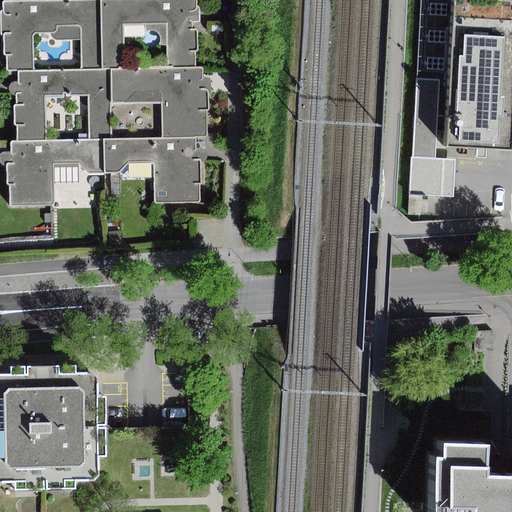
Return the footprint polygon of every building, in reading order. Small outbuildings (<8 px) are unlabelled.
[(8,70),(18,70),(34,70),(33,37),(33,35),(36,33),(55,32),(56,32),(57,30),(57,26),(78,26),(80,27),(81,29),(82,69),(103,68),(101,0),(58,0),(12,1),(6,1),(3,2),(3,4),(3,11),(2,11),(1,12),(1,34),(2,35),(4,35),(5,54),(5,55),(6,56),(7,56),(7,69),(8,70)] [(101,0),(103,68),(111,68),(123,68),(122,25),(166,24),(167,68),(196,67),(196,52),(198,51),(198,50),(198,31),(198,30),(197,30),(196,29),(192,29),(192,22),(198,22),(199,22),(200,21),(200,8),(199,7),(197,7),(196,0),(101,0)] [(448,0),(422,0),(420,71),(445,72),(448,0)] [(511,151),(511,3),(457,0),(448,147),(511,151)] [(123,68),(111,68),(112,105),(125,104),(137,92),(162,91),(163,138),(196,137),(206,137),(208,135),(208,111),(210,111),(210,86),(210,78),(203,78),(203,69),(203,68),(201,67),(196,67),(167,68),(123,68)] [(104,140),(113,140),(112,105),(111,68),(103,68),(82,69),(34,70),(18,70),(18,82),(19,83),(21,84),(21,89),(21,93),(18,93),(16,94),(16,96),(16,105),(15,106),(14,107),(15,123),(16,125),(17,126),(18,143),(47,142),(46,97),(63,97),(63,93),(67,93),(68,94),(68,96),(88,96),(89,140),(104,140)] [(440,79),(418,78),(414,158),(437,160),(440,79)] [(116,140),(104,140),(105,174),(119,173),(129,162),(152,162),(154,164),(155,166),(155,201),(156,203),(157,203),(198,203),(200,202),(201,201),(200,185),(202,185),(203,183),(202,162),(201,160),(199,160),(194,160),(194,154),(194,150),(197,150),(196,137),(163,138),(116,140)] [(11,185),(11,206),(12,207),(53,206),(54,205),(54,163),(80,163),(90,174),(105,174),(104,140),(89,140),(47,142),(18,143),(14,142),(12,143),(11,145),(11,154),(13,155),(15,155),(14,159),(14,164),(8,164),(7,165),(8,184),(9,185),(11,185)] [(437,160),(414,158),(412,195),(422,196),(453,197),(455,161),(437,160)] [(422,196),(412,195),(409,195),(408,214),(421,215),(422,196)] [(122,231),(108,232),(109,246),(123,245),(122,231)] [(90,373),(0,374),(0,482),(91,481),(97,476),(96,379),(90,373)] [(511,511),(511,475),(482,475),(482,442),(436,441),(436,456),(429,456),(427,511),(511,511)] [(0,482),(0,511),(100,511),(99,481),(91,481),(0,482)]
